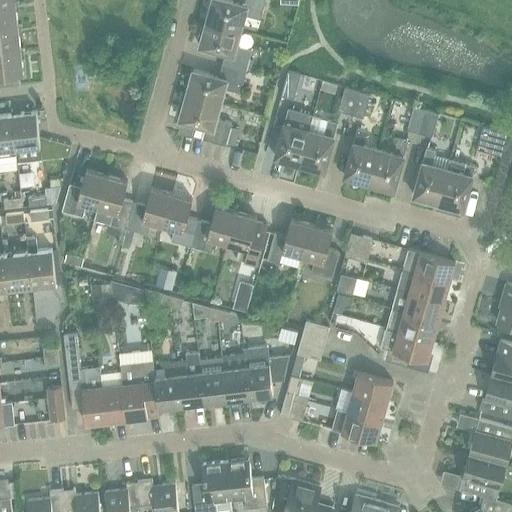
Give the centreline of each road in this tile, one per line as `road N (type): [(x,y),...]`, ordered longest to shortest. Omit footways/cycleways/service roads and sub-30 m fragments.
road 1 (residential): [(147,154),(477,236),(479,257),(416,464),(395,475),(244,436),(104,454),(0,451)]
road 2 (residential): [(147,154),(186,0)]
road 3 (residential): [(45,89),(52,128),(147,154)]
